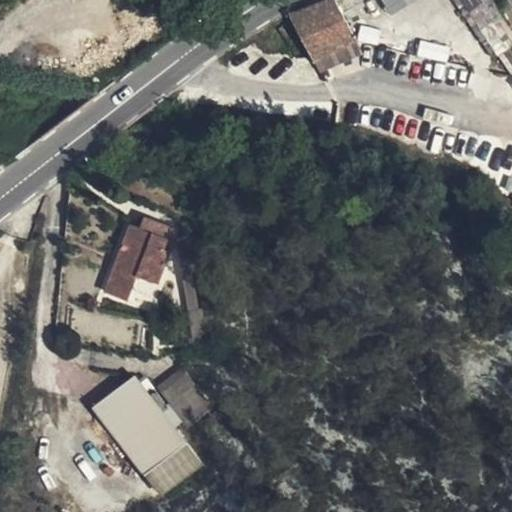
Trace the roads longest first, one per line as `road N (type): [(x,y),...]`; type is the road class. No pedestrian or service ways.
road 1 (unknown): [(65,147),(59,412),(78,458),(122,511)]
road 2 (primary): [(0,198),(265,0)]
